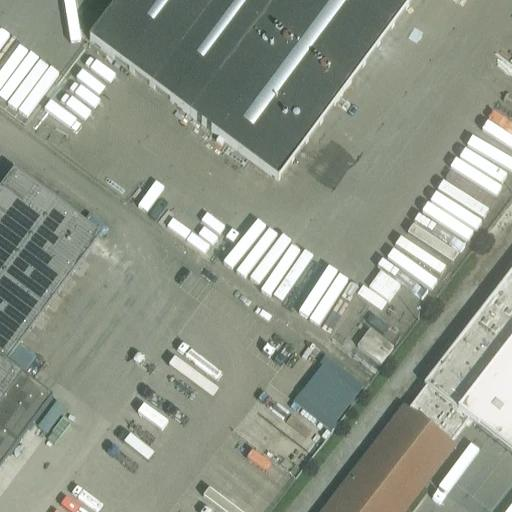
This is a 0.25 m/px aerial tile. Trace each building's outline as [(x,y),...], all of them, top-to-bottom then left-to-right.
[(417,0),(125,0),(94,44),(284,182),(417,0)] [(4,365),(99,237),(13,172),(0,189),(0,469),(12,454),(52,400),(27,382),(4,365)] [(402,511),(421,488),(452,448),(454,450),(455,449),(450,444),(468,422),(511,455),(511,270),(423,387),(425,389),(408,411),(403,407),(401,409),(404,411),(325,511),(402,511)] [(366,342),(351,359),(375,378),(389,361),(366,342)] [(320,371),(290,417),(328,443),(359,397),(320,371)]
